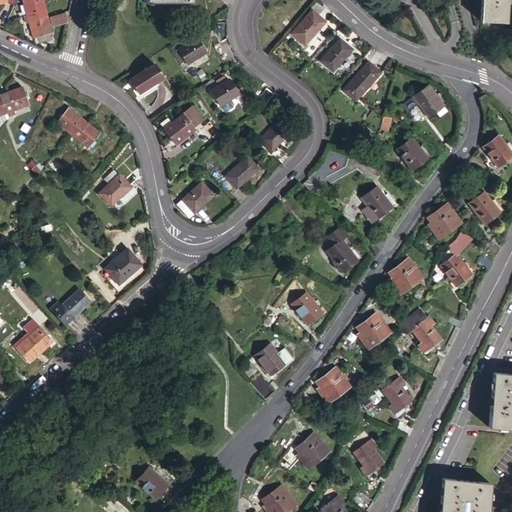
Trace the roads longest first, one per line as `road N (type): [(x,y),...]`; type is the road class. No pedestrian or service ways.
road 1 (residential): [(251,433),(465,147),(473,107),(463,69)]
road 2 (residential): [(244,3),(240,30),(250,50),(310,107),(315,138),(227,230),(187,239)]
road 3 (residential): [(384,511),(511,251)]
road 4 (residential): [(187,239),(175,269),(0,424)]
road 5 (residential): [(187,239),(160,210),(136,122),(111,97),(65,73)]
road 6 (residential): [(463,69),(380,37),(337,0)]
